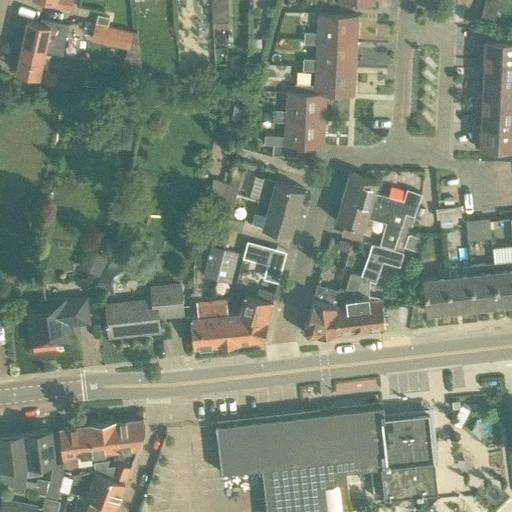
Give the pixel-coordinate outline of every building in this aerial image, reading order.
[(44,0),(44,3),(71,9),(72,0),(44,0)] [(491,25),(498,1),(494,0),(484,0),(478,21),(491,25)] [(304,38),(356,40),(358,13),(318,11),(317,31),(304,31),(304,38)] [(21,45),(45,50),(62,53),(68,23),(40,17),(39,22),(26,19),(21,45)] [(139,68),(136,31),(95,21),(91,39),(128,47),(121,65),(139,68)] [(479,59),(511,60),(511,38),(484,37),(483,50),(479,50),(479,59)] [(355,67),(356,40),(304,38),(304,42),(316,43),(315,58),(303,57),(302,64),(355,67)] [(41,68),(45,50),(21,45),(16,71),(28,73),(27,78),(54,83),(57,71),(41,68)] [(511,82),(511,60),(479,59),(479,68),(483,68),(482,81),(511,82)] [(354,95),(355,67),(302,64),(302,68),(315,69),(314,83),(295,82),(295,90),(326,92),(326,93),(354,95)] [(78,89),(83,69),(70,67),(66,86),(78,89)] [(511,82),(482,81),(481,94),(477,93),(477,102),(511,103),(511,82)] [(295,90),(286,89),(285,109),(261,108),(261,115),(272,116),(324,118),(326,93),(326,92),(295,90)] [(480,124),(511,125),(511,103),(477,102),(476,111),(480,111),(480,124)] [(323,145),(324,118),(272,116),(272,120),(285,120),(284,135),(264,134),(264,143),(274,143),(273,153),(298,154),(298,144),(323,145)] [(511,147),(511,125),(480,124),(479,137),(475,136),(475,146),(511,147)] [(226,190),(237,193),(243,170),(233,167),(229,182),(226,190)] [(405,212),(414,215),(421,193),(406,187),(403,199),(374,191),(377,180),(348,171),(344,186),(342,186),(340,194),(371,203),(371,202),(405,212)] [(258,199),(298,212),(301,204),(299,202),(304,187),(265,176),(258,199)] [(217,222),(226,190),(229,182),(214,178),(205,210),(211,212),(209,220),(217,222)] [(229,217),(237,193),(226,190),(217,222),(218,223),(218,224),(241,231),(244,221),(229,217)] [(414,215),(405,212),(371,202),(371,203),(340,194),(337,202),(339,203),(335,218),(364,227),(367,216),(385,222),(380,241),(414,215)] [(296,220),(298,212),(258,199),(254,211),(265,214),(262,226),(290,234),(294,221),(296,220)] [(459,204),(435,207),(436,217),(460,214),(459,204)] [(408,233),(404,246),(417,250),(421,237),(408,233)] [(263,262),(268,245),(247,239),(242,256),(263,262)] [(398,264),(380,241),(379,243),(371,241),(361,274),(362,274),(357,285),(357,297),(360,328),(383,324),(380,297),(367,299),(368,295),(370,277),(375,279),(382,259),(398,264)] [(220,267),(225,248),(211,245),(203,274),(218,278),(220,267)] [(220,267),(233,270),(238,252),(225,248),(220,267)] [(493,270),(497,304),(511,301),(511,259),(508,260),(509,268),(494,270),(493,270)] [(493,270),(494,270),(493,261),(484,262),(484,271),(471,273),(470,273),(474,306),(497,304),(493,270)] [(282,267),(267,263),(263,277),(278,281),(282,267)] [(470,273),(471,273),(470,264),(460,265),(461,273),(448,275),(447,267),(446,267),(451,308),(474,306),(470,273)] [(427,311),(451,308),(446,267),(436,268),(437,277),(423,278),(427,311)] [(362,274),(361,274),(350,271),(346,286),(339,286),(337,292),(337,291),(334,302),(337,331),(360,328),(357,297),(357,285),(362,274)] [(110,335),(159,329),(158,317),(184,314),(180,281),(149,284),(151,297),(106,302),(110,335)] [(334,302),(337,291),(327,288),(327,285),(317,283),(313,296),(312,296),(303,330),(308,335),(337,331),(334,302)] [(236,311),(239,341),(249,340),(252,344),(261,343),(275,291),(258,286),(256,295),(243,292),(238,311),(236,311)] [(89,321),(86,296),(65,298),(65,297),(25,301),(30,344),(69,340),(67,324),(89,321)] [(239,341),(236,311),(228,312),(227,298),(213,299),(213,301),(217,343),(239,341)] [(193,346),(217,343),(213,301),(213,299),(196,301),(197,316),(190,316),(193,346)] [(338,409),(333,403),(321,405),(318,411),(215,423),(221,472),(262,468),(267,511),(350,511),(345,469),(364,466),(364,468),(370,467),(373,495),(403,492),(416,492),(417,495),(422,494),(422,491),(438,490),(429,411),(385,415),(384,411),(383,410),(382,404),(338,409)] [(116,419),(120,450),(138,448),(146,426),(141,417),(117,420),(117,419),(116,419)] [(93,453),(120,450),(116,419),(90,422),(93,453)] [(63,457),(93,453),(90,422),(89,422),(90,423),(60,427),(63,457)] [(29,462),(27,475),(41,474),(40,461),(56,459),(52,427),(24,430),(29,462)] [(26,475),(27,475),(29,462),(24,430),(0,433),(0,472),(11,471),(13,488),(24,487),(26,475)] [(60,485),(63,473),(63,461),(54,463),(49,482),(60,485)] [(126,478),(130,466),(116,461),(114,465),(112,473),(126,478)] [(86,496),(115,507),(124,481),(96,471),(86,496)] [(77,491),(81,474),(70,472),(67,489),(77,491)] [(45,494),(48,479),(37,477),(36,480),(27,479),(25,490),(45,494)] [(59,489),(60,485),(49,482),(45,496),(57,499),(59,489)] [(56,511),(60,500),(57,499),(45,496),(41,511),(56,511)] [(113,511),(115,507),(86,496),(80,511),(113,511)] [(0,511),(4,511),(17,511),(20,501),(2,498),(0,506),(0,511)] [(17,511),(36,511),(37,504),(20,501),(17,511)]
